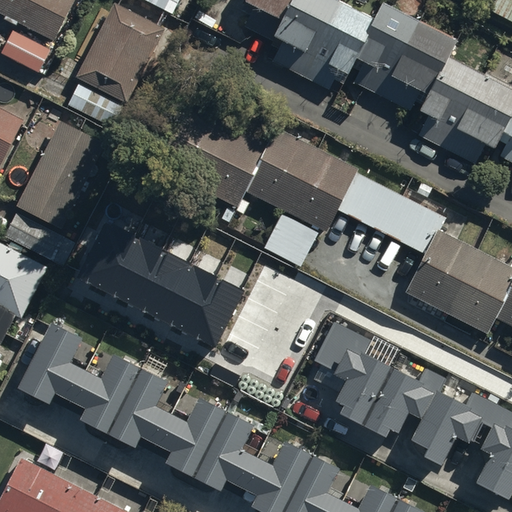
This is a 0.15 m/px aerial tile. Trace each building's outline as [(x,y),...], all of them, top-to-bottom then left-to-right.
[(0,0),(0,10),(5,14),(3,17),(17,24),(18,20),(53,38),(73,0),(0,0)] [(180,0),(146,0),(174,13),(180,0)] [(242,0),(241,2),(257,9),(245,31),(273,45),(276,39),(285,44),(274,64),(330,94),(341,73),(349,77),(358,60),(366,64),(355,85),(410,114),(417,101),(423,104),(419,113),(430,118),(419,139),(475,169),(487,145),(496,150),(499,144),(506,148),(500,160),(511,165),(511,90),(449,57),(456,43),(383,5),(374,21),(333,0),(242,0)] [(79,76),(123,101),(163,32),(118,7),(79,76)] [(0,56),(39,78),(53,53),(13,32),(0,56)] [(82,86),(71,106),(111,128),(122,108),(82,86)] [(187,96),(154,162),(238,206),(236,209),(245,213),(235,232),(302,265),(321,227),(327,230),(338,208),(425,251),(405,291),(488,333),(497,315),(511,323),(511,263),(439,228),(446,215),(356,170),(358,166),(274,124),(268,137),(187,96)] [(0,168),(25,124),(0,109),(0,168)] [(68,229),(109,144),(62,121),(21,206),(68,229)] [(70,239),(23,215),(11,239),(58,262),(70,239)] [(107,222),(78,279),(215,347),(244,291),(107,222)] [(48,266),(0,242),(0,362),(4,355),(0,353),(0,347),(16,315),(22,318),(48,266)] [(336,326),(317,364),(338,375),(337,378),(349,384),(337,406),(346,410),(341,419),(386,442),(392,431),(400,435),(411,415),(424,422),(412,445),(426,452),(427,449),(431,451),(426,462),(440,469),(441,465),(444,467),(459,438),(475,447),(485,428),(493,433),(483,451),(494,456),(479,486),(482,487),(481,490),(506,503),(508,499),(510,500),(511,496),(511,415),(475,397),(469,407),(442,393),(448,382),(428,372),(422,384),(367,356),(373,345),(336,326)] [(53,330),(21,394),(54,410),(58,401),(89,416),(83,426),(138,454),(143,443),(173,458),(168,469),(223,496),(228,485),(258,500),(253,511),(255,511),(412,511),(372,492),(361,511),(355,511),(328,499),(340,475),(287,448),(275,471),(242,454),(254,430),(202,404),(190,428),(157,411),(170,386),(115,359),(102,384),(73,370),(85,346),(53,330)] [(0,501),(0,511),(126,511),(21,459),(0,501)]
